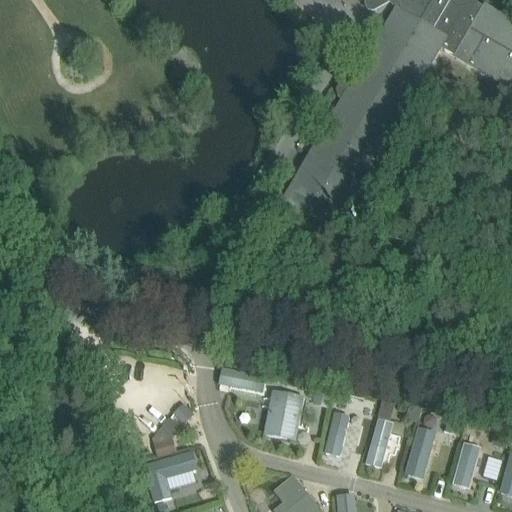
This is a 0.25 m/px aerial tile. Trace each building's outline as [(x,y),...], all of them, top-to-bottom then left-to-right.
[(511,25),(482,8),(476,4),(469,0),(390,0),(397,11),(354,85),(349,81),(341,83),(337,92),(339,101),(343,103),(279,213),(340,248),(347,236),(335,230),(440,49),(447,53),(453,56),(451,59),(511,93),(511,25)] [(170,385),(188,384),(188,371),(169,371),(170,385)] [(231,379),(228,395),(261,401),(264,385),(231,379)] [(331,394),(317,391),(314,407),(328,410),(331,394)] [(305,399),(273,393),(264,437),(297,443),(305,399)] [(370,411),(372,402),(363,400),(361,408),(370,411)] [(383,402),(378,419),(391,422),(396,405),(383,402)] [(175,417),(181,423),(190,412),(184,407),(175,417)] [(330,454),(342,457),(350,421),(338,419),(330,454)] [(446,433),(458,437),(462,424),(449,420),(446,433)] [(171,421),(164,429),(176,439),(183,430),(171,421)] [(378,430),(367,469),(381,473),(391,434),(378,430)] [(466,444),(478,447),(481,435),(469,432),(466,444)] [(425,489),(438,439),(419,434),(406,484),(425,489)] [(493,445),(507,449),(510,439),(496,435),(493,445)] [(159,461),(178,456),(174,443),(155,448),(159,461)] [(452,494),(470,499),(483,450),(466,445),(452,494)] [(193,454),(144,468),(154,505),(173,500),(167,481),(198,472),(193,454)] [(511,455),(501,495),(511,498),(511,455)] [(321,511),(293,478),(274,495),(283,507),(276,511),(321,511)]
